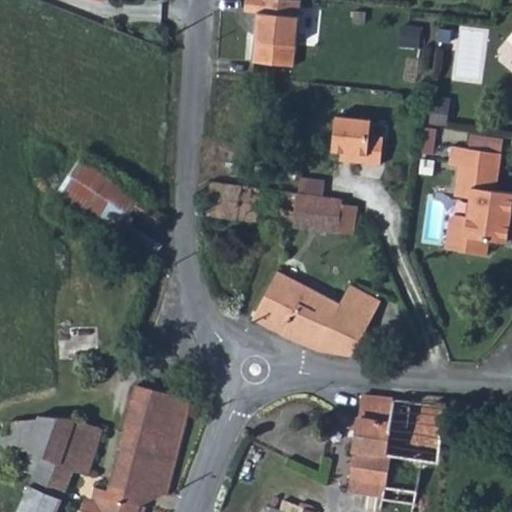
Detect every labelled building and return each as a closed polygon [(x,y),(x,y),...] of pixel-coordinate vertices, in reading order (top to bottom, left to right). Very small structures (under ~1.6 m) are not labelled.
[(297,2),(265,0),(241,0),(241,16),(253,18),(252,40),(250,63),(291,66),(297,2)] [(423,25),(402,23),(400,43),(421,45),(423,25)] [(370,121),(334,117),(330,152),(339,153),(338,162),(359,164),(379,166),(382,138),(368,137),(370,121)] [(212,144),(210,163),(292,176),(294,155),(212,144)] [(483,240),(505,244),(511,198),(511,194),(493,192),(499,155),(449,147),(447,165),(457,166),(452,196),(466,198),(460,237),(483,240)] [(67,158),(59,170),(68,176),(73,180),(90,191),(124,214),(132,200),(96,177),(80,167),(67,158)] [(206,189),(203,215),(291,226),(294,195),(295,194),(290,194),(292,176),(210,163),(206,189)] [(57,173),(42,196),(47,200),(107,241),(124,249),(145,260),(150,251),(132,240),(115,229),(118,224),(61,186),(68,176),(59,170),(57,173)] [(61,186),(118,224),(124,214),(90,191),(73,180),(68,176),(61,186)] [(335,233),(336,232),(339,200),(294,195),(291,226),(335,233)] [(130,215),(144,224),(153,229),(160,217),(138,203),(130,215)] [(275,272),(251,317),(283,331),(315,346),(340,307),(275,272)] [(340,307),(315,346),(351,353),(378,304),(351,290),(340,307)] [(395,342),(393,356),(410,358),(412,343),(395,342)] [(180,436),(189,399),(137,385),(132,400),(127,415),(122,436),(108,490),(96,487),(91,501),(87,511),(139,511),(146,490),(166,496),(180,436)] [(392,400),(361,398),(360,405),(359,411),(353,453),(372,455),(385,457),(392,400)] [(385,457),(380,497),(379,507),(396,510),(410,511),(413,511),(421,469),(422,465),(436,466),(439,431),(442,404),(392,400),(385,457)] [(6,433),(0,432),(0,446),(22,448),(14,468),(33,476),(27,489),(18,511),(53,511),(69,475),(70,469),(86,473),(91,462),(103,429),(74,419),(36,416),(36,420),(8,422),(6,433)] [(231,481),(303,508),(315,478),(242,452),(231,481)] [(353,453),(352,459),(347,493),(380,497),(385,457),(372,455),(353,453)] [(87,511),(91,501),(96,487),(95,486),(91,498),(84,502),(81,511),(87,511)]
